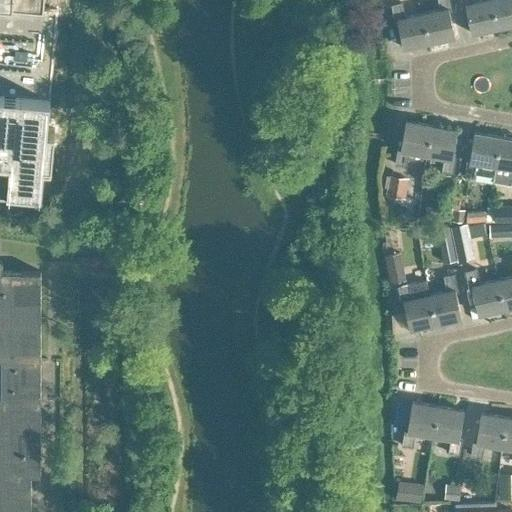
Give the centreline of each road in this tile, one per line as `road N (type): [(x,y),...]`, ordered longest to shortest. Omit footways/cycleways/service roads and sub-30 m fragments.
road 1 (residential): [(511,123),(409,108),(397,88),(411,66),(511,46)]
road 2 (residential): [(511,404),(415,386),(404,368),(416,347),(511,328)]
